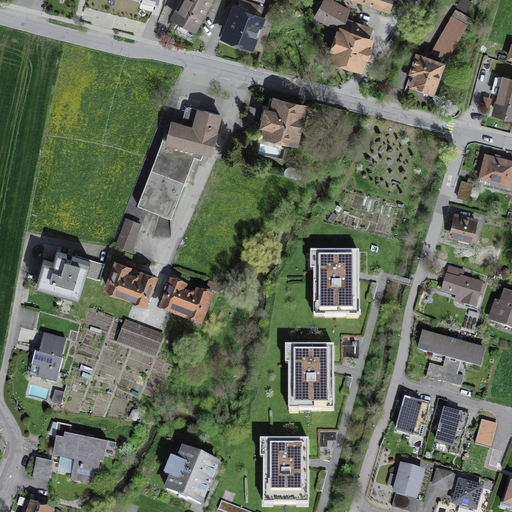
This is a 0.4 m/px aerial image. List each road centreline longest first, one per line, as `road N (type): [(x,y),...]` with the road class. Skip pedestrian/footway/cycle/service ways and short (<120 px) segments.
road 1 (residential): [(464,134),(356,505)]
road 2 (tertiary): [(241,74),(0,19)]
road 3 (residential): [(320,511),(384,276)]
road 4 (residential): [(104,255),(32,241),(0,405)]
road 5 (tertiary): [(464,134),(241,74)]
road 6 (residential): [(162,271),(216,161),(241,74)]
